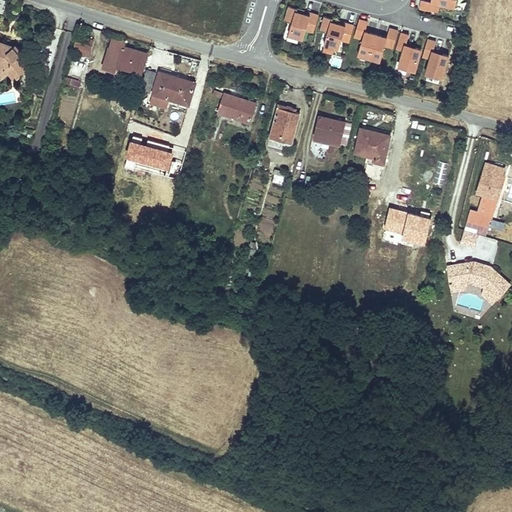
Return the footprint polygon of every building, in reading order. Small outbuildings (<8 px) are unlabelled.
[(439,6),(456,9),(457,0),(432,0),(433,1),(424,0),(420,0),(420,8),(438,12),(439,6)] [(314,32),(318,16),(308,13),(308,15),(296,12),(297,8),(288,5),(284,20),(292,23),(288,34),(303,39),(306,29),(314,32)] [(349,41),(354,25),(344,22),(343,25),(332,22),(333,18),(324,15),(320,30),(327,32),(324,44),(339,48),(342,39),(349,41)] [(368,22),(359,20),(354,36),(363,38),(358,55),(380,61),(385,45),(393,47),(398,31),(389,28),(386,38),(365,32),(368,22)] [(23,54),(15,45),(13,47),(11,49),(7,45),(0,41),(0,35),(1,33),(0,32),(0,24),(1,22),(0,21),(0,65),(5,71),(7,70),(10,74),(16,81),(29,70),(18,58),(23,54)] [(403,51),(399,67),(409,70),(409,67),(418,69),(425,49),(408,44),(412,33),(403,31),(397,49),(403,51)] [(88,56),(93,41),(78,37),(74,52),(88,56)] [(428,58),(424,74),(434,77),(435,74),(443,76),(450,57),(434,52),(437,41),(428,38),(422,56),(428,58)] [(142,74),(147,54),(124,47),(125,42),(113,39),(111,45),(113,49),(111,54),(108,54),(108,53),(104,67),(115,71),(116,66),(142,74)] [(0,81),(10,74),(7,70),(5,71),(0,65),(0,81)] [(150,92),(156,73),(147,70),(142,89),(150,92)] [(172,80),(173,76),(160,72),(158,76),(172,80)] [(189,105),(196,83),(173,76),(172,80),(158,76),(153,94),(170,99),(189,105)] [(80,89),(81,79),(65,78),(64,88),(80,89)] [(223,99),(225,93),(214,90),(213,95),(223,99)] [(250,122),(256,103),(225,93),(223,99),(219,112),(250,122)] [(167,109),(170,99),(153,94),(150,104),(167,109)] [(297,108),(293,107),(293,106),(288,105),(288,106),(279,103),(278,106),(296,111),(297,108)] [(292,143),(300,112),(296,111),(278,106),(270,137),(288,142),(292,143)] [(340,146),(344,126),(329,122),(329,120),(320,118),(315,140),(340,146)] [(384,164),(392,133),(377,129),(375,138),(370,136),(371,131),(362,128),(355,152),(375,157),(374,161),(384,164)] [(284,153),(288,142),(270,137),(266,136),(262,150),(266,151),(267,149),(284,153)] [(492,217),(497,199),(498,199),(503,181),(498,179),(499,176),(502,177),(502,176),(504,169),(486,164),(478,193),(484,195),(479,213),(472,210),(468,221),(476,223),(479,213),(492,217)] [(373,178),(376,167),(367,165),(365,176),(373,178)] [(49,196),(56,174),(46,170),(39,192),(49,196)] [(23,193),(27,178),(5,171),(0,186),(23,193)] [(285,185),(287,177),(275,174),(272,182),(285,185)] [(133,237),(140,217),(128,212),(129,209),(112,204),(105,224),(117,228),(119,222),(122,224),(120,231),(133,237)] [(488,227),(491,217),(479,213),(476,223),(488,227)] [(476,246),(479,234),(464,230),(461,242),(476,246)] [(249,273),(256,250),(255,249),(257,243),(251,242),(249,247),(248,247),(244,263),(242,271),(249,273)] [(155,256),(155,247),(136,246),(136,255),(155,256)] [(511,285),(490,267),(485,265),(484,269),(478,267),(479,263),(474,262),(447,266),(450,284),(469,281),(485,285),(499,298),(511,285)] [(466,289),(469,281),(450,284),(451,291),(466,289)] [(499,298),(485,285),(482,293),(494,304),(499,298)]
